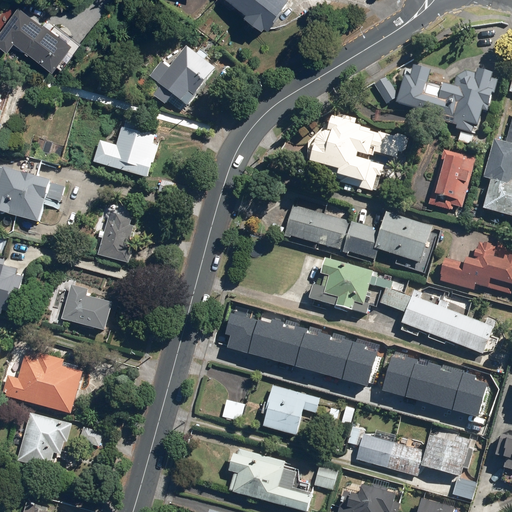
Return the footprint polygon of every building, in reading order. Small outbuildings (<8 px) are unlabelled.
[(10,0),(0,16),(0,48),(9,55),(12,50),(16,44),(57,70),(59,67),(65,70),(81,46),(11,0),(10,0)] [(227,0),(269,31),(292,0),(227,0)] [(168,109),(174,102),(188,113),(209,86),(214,90),(227,72),(221,68),(219,71),(207,62),(209,58),(198,49),(195,52),(178,39),(146,80),(159,90),(153,97),(168,109)] [(441,97),(440,103),(443,104),(440,116),(446,117),(444,122),(464,128),(466,123),(480,127),(484,112),(489,114),(498,81),(493,79),(495,74),(478,70),(478,73),(460,68),(455,87),(445,84),(441,97)] [(401,97),(389,75),(375,82),(387,105),(401,97)] [(402,138),(332,119),(328,134),(318,131),(309,164),(341,173),(367,180),(365,188),(377,192),(387,157),(396,160),(402,138)] [(102,142),(95,165),(148,181),(161,136),(123,125),(117,146),(102,142)] [(475,135),(461,133),(459,144),(473,146),(475,135)] [(511,145),(509,144),(496,141),(485,179),(493,181),(485,210),(511,217),(511,145)] [(475,160),(443,150),(427,206),(459,215),(475,160)] [(52,184),(53,181),(0,167),(0,214),(42,225),(47,207),(60,210),(66,187),(52,184)] [(187,187),(162,180),(159,189),(184,196),(187,187)] [(382,229),(295,205),(287,235),(422,273),(436,226),(386,212),(382,229)] [(133,226),(137,213),(110,206),(101,240),(102,241),(98,257),(127,265),(137,227),(133,226)] [(468,263),(446,258),(441,280),(511,297),(511,257),(472,248),(468,263)] [(18,292),(21,292),(26,276),(20,274),(20,273),(7,269),(9,258),(0,255),(0,315),(5,316),(6,314),(14,316),(18,302),(16,301),(18,292)] [(374,273),(327,260),(323,276),(327,276),(324,287),(314,284),(310,300),(368,316),(371,305),(366,303),(371,284),(392,290),(394,283),(373,277),(374,273)] [(90,297),(91,295),(92,291),(72,285),(62,321),(106,333),(114,304),(90,297)] [(424,294),(416,291),(413,299),(387,289),(381,304),(407,314),(402,327),(483,357),(496,321),(489,318),(487,324),(440,307),(440,306),(422,300),(424,294)] [(223,350),(361,389),(372,350),(234,311),(223,350)] [(20,378),(10,375),(4,397),(73,417),(85,373),(66,368),(68,362),(27,350),(20,378)] [(474,387),(383,361),(374,393),(465,419),(474,387)] [(117,371),(99,365),(87,400),(105,406),(117,371)] [(511,376),(502,411),(511,413),(511,376)] [(317,400),(272,387),(264,414),(267,415),(264,427),(298,437),(306,410),(314,413),(317,400)] [(357,408),(346,406),(343,425),(354,426),(357,408)] [(58,464),(55,464),(57,455),(62,456),(64,450),(65,444),(69,445),(75,424),(31,413),(18,463),(52,471),(52,470),(56,471),(58,464)] [(109,432),(84,426),(81,442),(105,448),(109,432)] [(511,438),(494,433),(486,462),(495,465),(492,479),(511,484),(511,438)] [(470,444),(430,434),(425,453),(364,437),(357,466),(418,482),(422,468),(461,478),(470,444)] [(286,463),(234,449),(227,472),(236,474),(231,491),(305,511),(306,511),(312,493),(294,489),(299,473),(284,469),(286,463)] [(341,470),(318,465),(313,487),(336,492),(341,470)] [(453,495),(456,496),(474,501),(479,483),(462,479),(460,487),(455,486),(453,495)] [(361,495),(346,491),(340,511),(395,511),(400,496),(364,486),(361,495)] [(458,511),(459,510),(424,501),(421,511),(458,511)]
